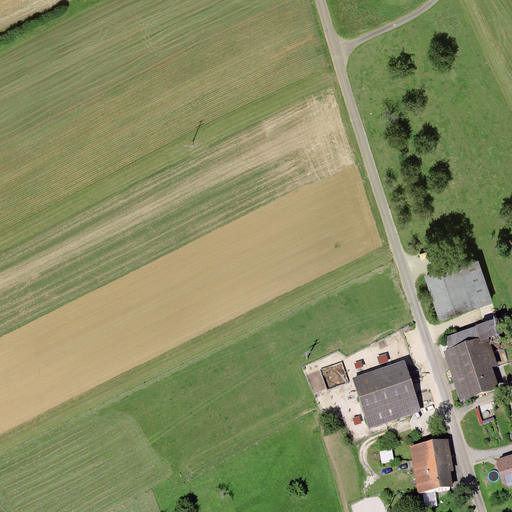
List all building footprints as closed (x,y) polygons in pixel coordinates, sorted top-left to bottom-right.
[(429,280),(443,319),(491,301),(477,262),(429,280)] [(452,356),(448,357),(464,405),(498,394),(490,372),(496,370),(488,349),(509,342),(503,326),(449,345),(452,356)] [(355,384),(371,430),(417,414),(402,368),(355,384)] [(411,453),(418,497),(454,491),(447,447),(411,453)] [(383,454),(385,466),(397,464),(395,452),(383,454)] [(511,459),(499,465),(507,488),(511,485),(511,459)]
